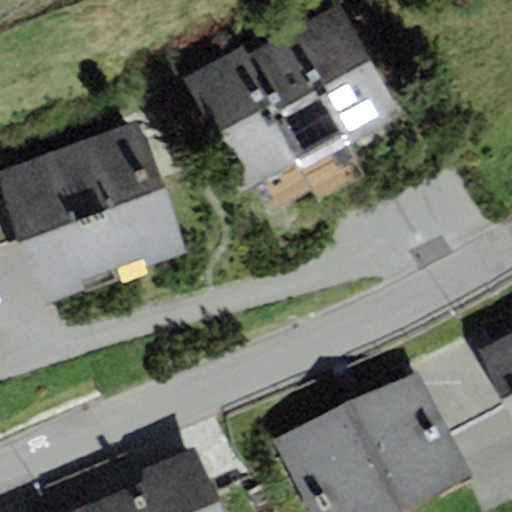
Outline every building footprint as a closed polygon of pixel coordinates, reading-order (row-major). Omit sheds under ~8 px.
[(290,32),(351,145),(401,119),(340,5),(290,32)] [(244,56),(300,160),(305,170),(351,145),(290,32),(244,56)] [(300,160),(244,56),(240,48),(185,78),(246,189),(300,160)] [(137,121),(0,171),(0,176),(49,306),(187,254),(137,121)] [(511,333),(482,350),(511,407),(511,333)] [(414,371),(276,443),(311,511),(405,511),(470,478),(414,371)] [(72,511),(221,511),(195,449),(140,472),(144,482),(72,511)]
